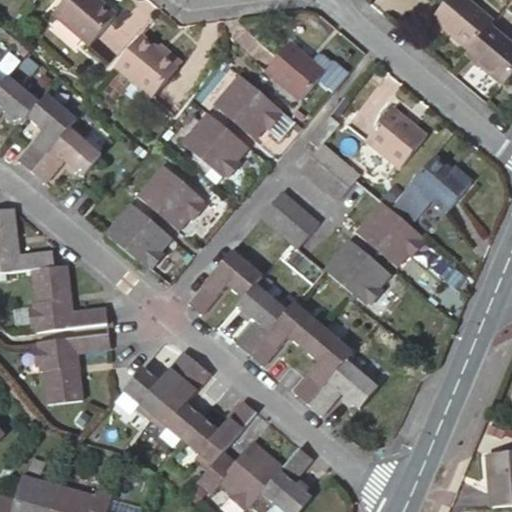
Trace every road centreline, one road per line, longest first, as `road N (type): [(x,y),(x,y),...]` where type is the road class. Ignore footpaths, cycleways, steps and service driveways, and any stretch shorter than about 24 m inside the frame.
road 1 (residential): [(387,511),(373,490),(154,310)]
road 2 (residential): [(154,310),(277,167),(328,213)]
road 3 (tertiary): [(402,511),(499,282)]
road 4 (residential): [(511,155),(346,0)]
road 5 (residential): [(154,310),(0,185)]
